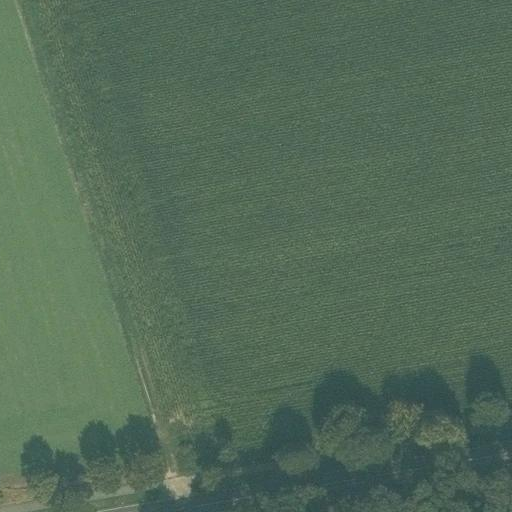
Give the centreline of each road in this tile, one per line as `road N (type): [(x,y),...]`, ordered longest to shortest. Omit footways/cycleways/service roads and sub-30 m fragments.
road 1 (track): [(184,510),(21,0)]
road 2 (tertiary): [(178,511),(511,454)]
